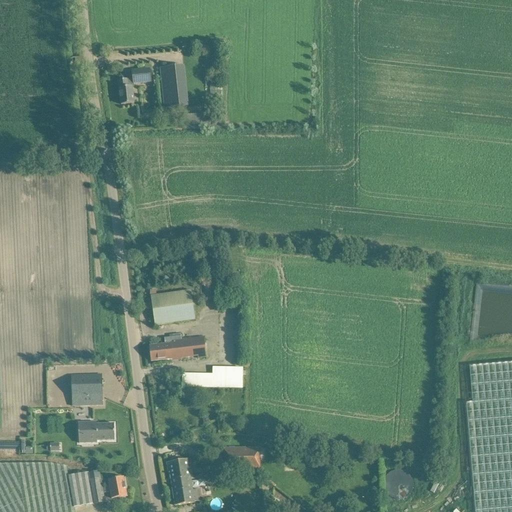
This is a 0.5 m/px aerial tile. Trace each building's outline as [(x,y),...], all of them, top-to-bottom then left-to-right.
[(165,107),(189,104),(184,66),(161,69),(165,107)] [(132,71),(134,84),(151,82),(149,69),(132,71)] [(121,105),(134,104),(132,87),(128,88),(127,80),(119,81),(121,105)] [(219,82),(219,93),(229,93),(229,82),(219,82)] [(184,116),(184,129),(206,129),(206,124),(217,124),(217,123),(221,123),(221,114),(184,116)] [(195,321),(191,291),(151,297),(155,326),(195,321)] [(181,335),(176,335),(170,336),(170,338),(164,339),(165,345),(149,346),(151,362),(198,357),(198,359),(205,358),(204,338),(181,340),(181,335)] [(511,511),(511,363),(469,368),(473,403),(466,404),(475,511),(511,511)] [(220,371),(190,371),(190,382),(251,383),(251,365),(220,365),(220,371)] [(72,376),(72,406),(103,406),(102,376),(72,376)] [(79,423),(79,444),(97,443),(97,441),(115,441),(114,424),(96,425),(96,423),(79,423)] [(226,449),(226,478),(260,477),(260,448),(226,449)] [(170,473),(171,480),(192,476),(189,460),(167,463),(168,473),(170,473)] [(103,493),(107,493),(106,488),(102,488),(99,472),(88,474),(87,473),(68,476),(67,467),(50,464),(0,464),(0,511),(74,511),(74,508),(105,502),(103,493)] [(193,476),(192,476),(171,480),(175,506),(194,503),(191,480),(194,479),(193,476)] [(123,477),(108,480),(109,487),(106,488),(107,493),(111,492),(112,499),(127,496),(123,477)]
